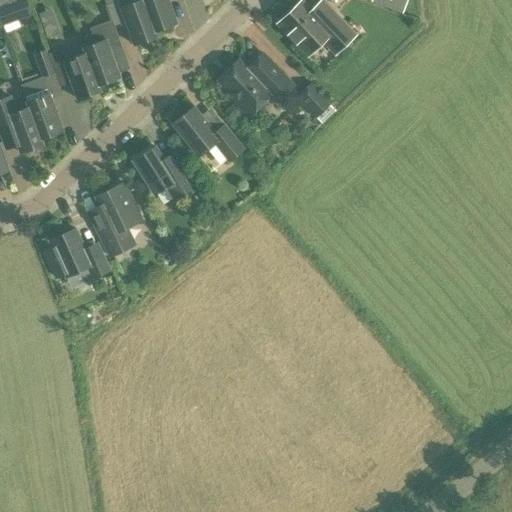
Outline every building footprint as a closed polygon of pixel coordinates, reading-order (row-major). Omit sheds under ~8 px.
[(26,0),(18,0),(0,6),(0,24),(1,26),(32,15),(26,0)] [(117,0),(104,0),(112,20),(114,26),(119,24),(127,28),(133,45),(156,37),(142,0),(141,0),(120,8),(117,0)] [(142,0),(156,37),(157,37),(155,31),(177,23),(168,0),(142,0)] [(373,0),(402,10),(405,0),(373,0)] [(301,2),(277,24),(308,57),(330,36),(342,49),(355,37),(335,16),(324,26),(301,2)] [(96,42),(83,46),(99,90),(100,90),(98,85),(120,77),(118,73),(130,68),(114,26),(112,20),(91,27),(96,42)] [(69,46),(59,50),(63,60),(62,60),(76,99),(99,90),(83,46),(82,47),(84,52),(72,57),(69,46)] [(46,49),(34,54),(42,76),(43,76),(44,78),(55,74),(48,54),(46,49)] [(238,61),(218,80),(237,101),(234,103),(247,117),(269,96),(276,103),(293,87),(263,55),(246,70),(238,61)] [(42,76),(19,84),(27,106),(40,139),(41,139),(63,130),(51,99),(44,78),(43,76),(42,76)] [(311,82),(296,98),(321,123),(335,109),(330,104),(331,103),(311,82)] [(11,95),(0,98),(0,137),(5,150),(17,146),(19,153),(42,145),(27,106),(17,110),(11,95)] [(194,107),(171,124),(197,157),(214,144),(228,161),(242,150),(223,126),(214,133),(194,107)] [(154,147),(133,161),(154,195),(171,184),(178,196),(193,187),(180,166),(170,173),(154,147)] [(107,222),(95,228),(109,257),(125,249),(117,232),(140,221),(122,183),(95,196),(107,222)] [(51,247),(42,251),(54,278),(64,274),(65,277),(86,267),(91,279),(108,271),(99,251),(86,257),(74,229),(48,240),(51,247)]
